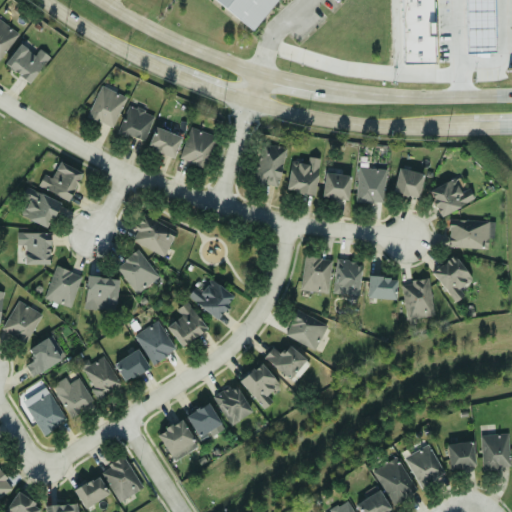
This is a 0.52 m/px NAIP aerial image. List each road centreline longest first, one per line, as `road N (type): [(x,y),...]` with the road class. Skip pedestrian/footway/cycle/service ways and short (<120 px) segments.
road 1 (residential): [(0,97),(128,171),(215,203),(286,227),(404,235)]
road 2 (residential): [(36,467),(128,422),(239,337),(264,307),(286,227)]
road 3 (secondary): [(511,96),(395,97),(318,87)]
road 4 (secondary): [(249,106),(421,127)]
road 5 (secondary): [(259,74),(103,0)]
road 6 (secondary): [(40,0),(91,36),(184,81)]
road 7 (residential): [(215,203),(259,74)]
